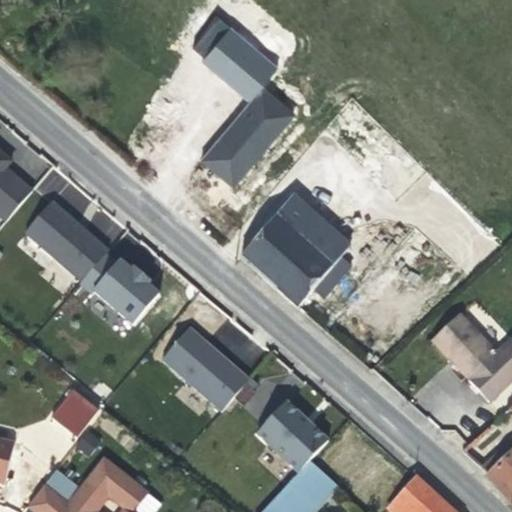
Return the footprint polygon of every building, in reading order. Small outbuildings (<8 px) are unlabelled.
[(229,113),(262,74),(222,39),(189,78),(229,113)] [(0,218),(3,221),(31,187),(5,165),(13,157),(0,147),(0,218)] [(320,258),(297,238),(296,237),(297,236),(298,236),(298,237),(314,217),(292,197),(241,258),(240,259),(298,310),(313,291),(340,259),(341,258),(329,248),(320,258)] [(76,227),(51,205),(26,234),(80,283),(106,253),(76,227)] [(105,212),(95,222),(111,239),(121,229),(105,212)] [(341,240),(314,217),(298,237),(298,236),(297,236),(296,237),(297,238),(320,258),(329,248),(341,258),(349,248),(341,240)] [(349,248),(362,235),(368,240),(372,234),(357,222),(341,240),(349,248)] [(139,273),(117,253),(89,285),(131,322),(158,289),(139,273)] [(334,288),(351,267),(340,259),(313,291),(323,300),(334,288)] [(511,380),(511,340),(497,353),(460,314),(430,342),(474,388),(489,403),(511,380)] [(215,348),(188,326),(160,359),(219,409),(248,376),(215,348)] [(51,420),(82,435),(98,404),(67,388),(51,420)] [(294,409),(283,400),(253,430),(297,468),(328,436),(294,409)] [(477,463),(506,438),(493,423),(463,448),(477,463)] [(0,484),(5,486),(15,444),(0,440),(0,484)] [(511,501),(511,449),(508,453),(485,474),(511,501)] [(134,511),(148,495),(104,460),(80,491),(55,472),(27,508),(32,511),(134,511)] [(314,511),(337,488),(309,462),(262,511),(314,511)] [(453,511),(438,497),(416,478),(415,478),(388,510),(389,511),(453,511)]
